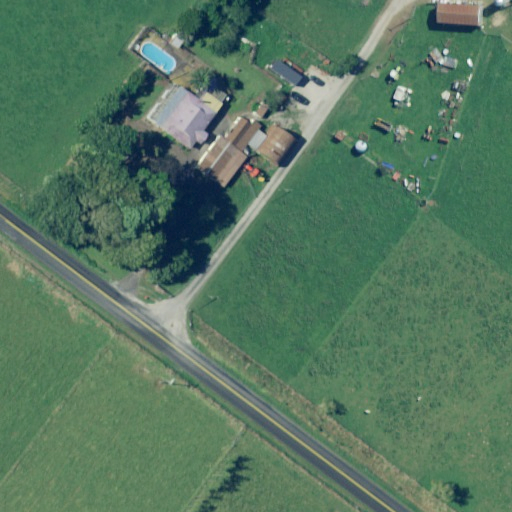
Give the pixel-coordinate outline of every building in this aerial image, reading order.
[(483,7),(442,4),(441,23),(482,27),(483,7)] [(165,29),(157,39),(172,51),(180,41),(165,29)] [(248,47),(232,38),(228,45),(244,54),(248,47)] [(288,58),(280,52),(273,60),(281,67),(288,58)] [(214,84),(205,76),(192,90),(202,98),(214,84)] [(175,99),(168,111),(155,131),(184,150),(190,141),(195,145),(201,135),(197,132),(209,113),(193,102),(189,108),(175,99)] [(251,152),(264,136),(236,115),(218,140),(214,137),(190,169),(219,190),(248,150),(251,152)] [(292,144),(271,128),(253,152),(274,168),(292,144)]
